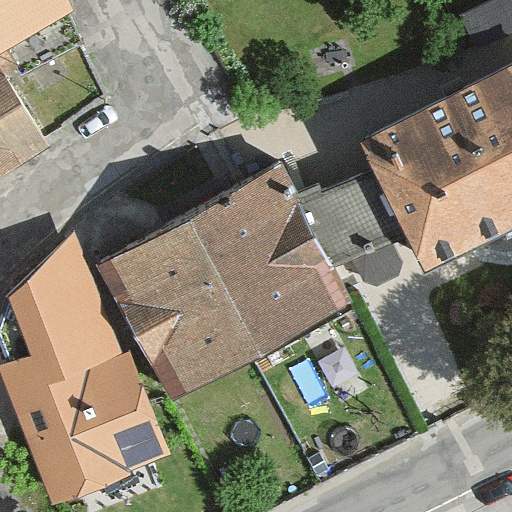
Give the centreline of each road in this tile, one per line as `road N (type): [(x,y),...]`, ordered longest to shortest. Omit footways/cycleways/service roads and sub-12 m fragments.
road 1 (residential): [(130,0),(155,59),(148,99),(0,232)]
road 2 (tertiary): [(371,511),(511,441)]
